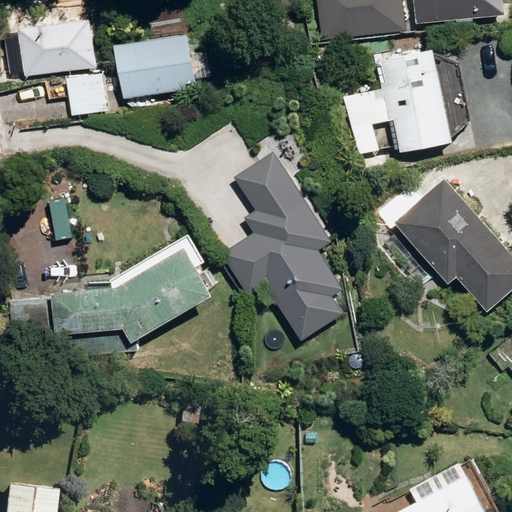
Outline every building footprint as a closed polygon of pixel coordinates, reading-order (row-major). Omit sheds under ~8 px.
[(400,0),(317,0),(322,42),(405,32),(400,0)] [(412,0),(414,23),(503,15),(501,0),(412,0)] [(19,27),(27,77),(98,66),(90,17),(19,27)] [(116,45),(124,99),(195,88),(186,33),(116,45)] [(432,47),(380,58),(387,89),(345,98),(357,154),(377,150),(372,125),(393,120),(400,152),(452,142),(432,47)] [(111,66),(76,71),(82,113),(117,108),(111,66)] [(339,237),(277,149),(235,179),(257,209),(241,220),(250,234),(219,255),(247,294),(263,283),(302,340),(350,307),(339,291),(348,284),(323,248),(339,237)] [(458,280),(489,313),(511,292),(511,258),(445,182),(395,226),(450,287),(458,280)] [(26,296),(33,357),(144,344),(143,331),(221,285),(194,239),(125,279),(62,287),(62,291),(26,296)] [(394,511),(503,511),(478,466),(394,511)] [(8,511),(56,511),(60,482),(12,477),(8,511)]
